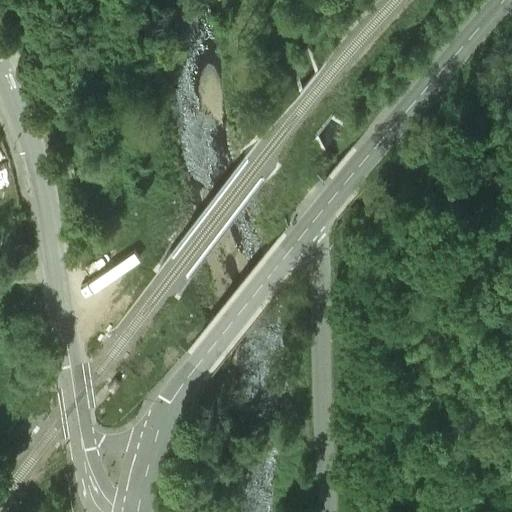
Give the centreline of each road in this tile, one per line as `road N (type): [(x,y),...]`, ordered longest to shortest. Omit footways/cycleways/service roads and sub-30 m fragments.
road 1 (secondary): [(85,442),(40,166),(0,67)]
road 2 (secondary): [(315,224),(506,0)]
road 3 (residential): [(315,224),(329,511)]
road 4 (secondary): [(160,412),(315,224)]
